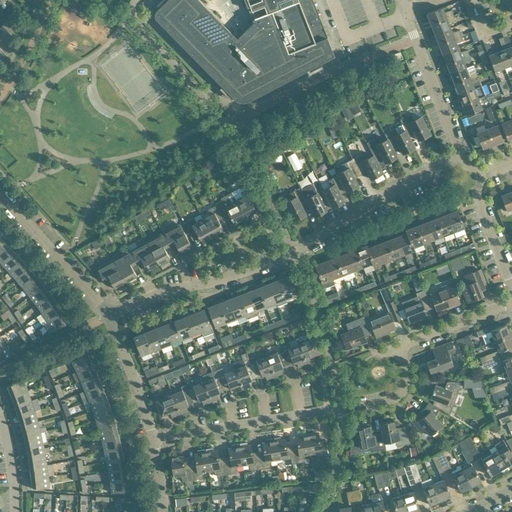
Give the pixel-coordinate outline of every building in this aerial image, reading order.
[(328,42),(327,39),(328,38),(327,36),(327,37),(321,22),(312,0),(299,0),(298,1),(267,13),(264,6),(252,11),(256,23),(237,42),(195,0),(170,0),(168,3),(168,2),(161,9),(159,11),(159,12),(158,13),(157,15),(158,17),(159,18),(167,27),(169,29),(191,52),(191,51),(194,54),(215,76),(216,76),(218,79),(235,97),(235,96),(238,98),(240,99),(243,99),(246,99),(248,98),(320,61),(315,49),(328,42)] [(247,0),(252,11),(264,6),(267,13),(298,1),(297,0),(247,0)] [(431,24),(453,15),(451,10),(444,13),(442,8),(427,14),(431,24)] [(435,34),(450,28),(448,23),(456,21),(453,15),(431,24),(435,34)] [(0,27),(0,31),(10,42),(19,34),(7,21),(0,27)] [(439,44),(461,35),(459,30),(452,33),(450,28),(435,34),(439,44)] [(443,54),(458,48),(456,44),(463,41),(461,35),(439,44),(443,54)] [(447,64),(469,55),(467,50),(460,53),(458,48),(443,54),(447,64)] [(511,68),(511,59),(507,48),(498,52),(504,68),(511,65),(511,69),(511,68)] [(400,52),(395,54),(397,61),(403,59),(400,52)] [(504,68),(498,52),(488,56),(496,75),(499,74),(498,70),(504,68)] [(451,74),(466,68),(464,64),(471,61),(469,55),(447,64),(451,74)] [(454,84),(477,76),(473,66),(466,69),(466,68),(451,74),(454,84)] [(391,71),(385,75),(389,83),(395,80),(391,71)] [(458,94),(481,86),(482,86),(480,81),(479,81),(477,76),(454,84),(458,94)] [(496,82),(490,84),(493,92),(499,90),(496,82)] [(462,105),(485,96),(481,86),(458,94),(462,105)] [(487,101),(485,96),(462,105),(466,115),(476,111),(482,109),(480,104),(487,101)] [(346,104),(340,107),(344,114),(350,111),(346,104)] [(402,125),(405,130),(407,134),(413,130),(418,140),(430,134),(421,116),(414,120),(411,114),(400,120),(402,125)] [(474,115),(468,118),(470,124),(477,121),(474,115)] [(511,137),(511,122),(511,120),(501,124),(507,141),(510,140),(509,139),(511,137)] [(332,121),(326,125),(329,131),(336,128),(332,121)] [(414,148),(407,134),(405,130),(402,125),(384,134),(387,139),(391,147),(398,144),(403,154),(414,148)] [(504,142),(497,125),(476,133),(482,149),(488,146),(489,148),(504,142)] [(397,157),(391,147),(387,139),(380,143),(378,137),(366,143),(373,155),(373,156),(374,156),(379,166),(382,165),(381,161),(383,160),(385,163),(397,157)] [(380,169),(379,166),(374,156),(373,156),(373,155),(366,159),(363,153),(352,159),(359,172),(366,169),(371,179),(382,173),(380,169)] [(353,176),(359,172),(352,159),(341,164),(344,170),(337,173),(338,175),(345,189),(346,192),(358,186),(353,176)] [(339,192),(345,189),(338,175),(321,184),(320,184),(327,198),(331,205),(332,208),(344,202),(339,192)] [(331,205),(327,198),(320,184),(321,184),(319,180),(301,189),(306,199),(307,201),(314,217),(326,211),(325,208),(331,205)] [(248,184),(231,193),(245,218),(256,212),(251,202),(256,199),(248,184)] [(300,205),(307,201),(306,199),(301,189),(300,188),(289,193),(292,199),(285,202),(294,220),(305,215),(300,205)] [(511,208),(511,188),(506,191),(506,193),(500,195),(507,211),(511,208)] [(234,224),(245,218),(231,193),(221,198),(223,201),(217,205),(223,217),(229,215),(234,224)] [(168,201),(166,202),(162,204),(167,213),(172,210),(168,201)] [(218,220),(223,217),(217,205),(207,210),(210,215),(203,219),(212,236),(223,230),(218,220)] [(457,210),(446,214),(453,232),(463,228),(463,227),(466,226),(462,214),(459,216),(457,210)] [(453,232),(446,214),(436,218),(443,236),(453,232)] [(212,236),(203,219),(196,223),(193,218),(184,223),(190,235),(196,232),(201,242),(204,241),(205,243),(212,239),(211,237),(212,236)] [(443,236),(436,218),(426,222),(433,240),(443,236)] [(433,240),(426,222),(416,226),(423,244),(433,240)] [(189,248),(192,247),(180,225),(163,234),(170,246),(172,251),(173,250),(172,249),(177,247),(180,253),(183,252),(184,254),(190,250),(189,248)] [(423,244),(416,226),(406,230),(407,233),(413,248),(413,247),(414,247),(416,252),(425,249),(423,244)] [(413,248),(407,233),(397,237),(404,254),(414,250),(413,247),(413,248)] [(165,249),(170,246),(163,234),(147,243),(159,265),(170,259),(165,249)] [(404,254),(397,237),(387,240),(394,258),(404,254)] [(394,258),(387,240),(377,244),(384,262),(394,258)] [(159,265),(147,243),(130,252),(137,264),(142,261),(147,271),(159,265)] [(0,262),(2,264),(14,252),(7,244),(0,250),(0,262)] [(384,262),(377,244),(367,248),(373,263),(372,263),(373,266),(384,262)] [(373,263),(367,248),(366,245),(356,249),(363,267),(372,263),(373,263)] [(363,267),(356,249),(346,253),(353,271),(363,267)] [(9,272),(22,260),(14,252),(2,264),(9,272)] [(139,269),(139,268),(137,264),(130,252),(114,260),(126,283),(137,277),(133,270),(138,268),(139,269)] [(354,276),(353,271),(346,253),(336,257),(342,275),(344,280),(354,276)] [(342,275),(336,257),(326,261),(332,279),(342,275)] [(16,280),(29,268),(22,260),(9,272),(16,280)] [(126,283),(114,260),(97,270),(103,282),(109,279),(114,289),(126,283)] [(332,279),(326,261),(315,265),(324,288),(335,284),(332,279)] [(448,263),(435,268),(438,275),(451,270),(448,263)] [(23,288),(37,277),(29,268),(16,280),(23,288)] [(480,270),(465,275),(469,284),(462,287),(468,302),(482,296),(478,286),(485,283),(480,270)] [(296,295),(289,276),(279,280),(286,299),(296,295)] [(29,296),(43,285),(37,277),(23,288),(29,296)] [(286,299),(279,280),(269,284),(276,303),(277,306),(288,303),(286,299)] [(276,303),(269,284),(258,288),(266,307),(276,303)] [(459,302),(452,284),(441,288),(441,291),(431,295),(431,296),(434,305),(437,311),(459,302)] [(36,304),(50,294),(43,285),(29,296),(36,304)] [(266,307),(258,288),(248,292),(256,311),(266,307)] [(427,297),(424,290),(416,293),(419,302),(403,308),(409,323),(424,317),(424,318),(427,317),(425,311),(432,309),(431,306),(427,297)] [(248,292),(238,296),(246,314),(248,320),(258,316),(256,311),(248,292)] [(42,313),(56,303),(50,294),(36,304),(42,313)] [(326,301),(328,304),(335,301),(340,299),(339,295),(333,298),(326,301)] [(246,314),(238,296),(228,300),(236,318),(238,324),(248,320),(246,314)] [(236,318),(228,300),(218,304),(226,322),(236,318)] [(401,319),(394,301),(387,303),(391,312),(369,320),(376,338),(383,335),(384,333),(395,328),(393,323),(401,319)] [(48,322),(63,312),(56,303),(42,313),(48,322)] [(226,322),(218,304),(208,308),(215,326),(226,322)] [(193,311),(201,332),(203,337),(214,333),(204,309),(199,311),(198,309),(193,311)] [(201,332),(193,311),(194,313),(189,315),(188,313),(183,315),(191,336),(201,332)] [(69,321),(63,312),(48,322),(49,322),(54,331),(69,321)] [(191,336),(183,315),(177,317),(178,319),(174,321),(181,340),(191,336)] [(294,320),(292,316),(282,319),(284,324),(294,320)] [(344,343),(347,349),(366,342),(365,337),(371,335),(365,320),(364,316),(353,321),(356,329),(341,334),(342,337),(337,339),(339,345),(344,343)] [(284,324),(282,319),(272,323),(274,328),(284,324)] [(181,340),(174,321),(169,323),(168,321),(163,323),(171,344),(181,340)] [(171,344),(163,323),(157,325),(158,327),(154,329),(161,348),(171,344)] [(274,328),(272,323),(262,327),(264,332),(274,328)] [(487,334),(490,343),(511,334),(509,328),(507,329),(506,325),(491,331),(489,332),(487,327),(476,331),(478,337),(487,334)] [(264,332),(262,327),(252,331),(254,335),(264,332)] [(161,348),(154,329),(149,331),(148,328),(143,331),(151,352),(161,348)] [(151,352),(143,331),(137,333),(138,335),(133,337),(140,356),(151,352)] [(254,335),(252,331),(242,335),(244,339),(254,335)] [(314,338),(312,332),(301,336),(304,342),(298,344),(306,364),(314,361),(312,356),(314,355),(322,352),(316,337),(314,338)] [(511,340),(511,335),(511,334),(490,343),(492,348),(496,346),(498,351),(511,345),(511,341),(511,340)] [(244,339),(242,335),(232,339),(234,343),(244,339)] [(431,373),(439,370),(439,372),(440,373),(440,374),(441,375),(442,375),(444,375),(445,375),(446,374),(447,373),(447,372),(448,372),(448,371),(447,370),(447,367),(452,365),(448,354),(455,352),(451,342),(439,346),(441,352),(434,355),(436,358),(427,362),(431,373)] [(306,364),(298,344),(291,347),(290,344),(281,348),(283,352),(288,365),(293,363),(296,362),(298,367),(306,364)] [(218,345),(208,349),(209,353),(220,349),(218,345)] [(7,348),(6,346),(0,349),(0,362),(12,356),(7,348)] [(497,351),(485,355),(487,361),(499,357),(497,351)] [(283,367),(288,365),(283,352),(278,354),(277,352),(266,357),(274,377),(282,374),(280,369),(283,368),(283,367)] [(72,361),(76,371),(92,364),(87,353),(72,361)] [(500,368),(502,373),(511,368),(511,356),(502,361),(504,366),(500,368)] [(274,377),(266,357),(256,361),(254,357),(249,359),(256,378),(262,376),(264,375),(266,380),(274,377)] [(501,362),(499,357),(487,361),(490,367),(501,362)] [(251,380),(256,378),(249,359),(243,361),(245,365),(235,369),(243,389),(250,386),(248,381),(251,380)] [(97,374),(92,364),(76,371),(81,381),(97,374)] [(188,364),(179,368),(181,373),(190,369),(188,364)] [(159,372),(157,368),(156,366),(144,371),(147,377),(159,372)] [(243,389),(235,369),(224,373),(222,368),(217,370),(225,390),(230,388),(233,387),(235,392),(243,389)] [(511,368),(502,373),(504,378),(508,376),(510,381),(511,380),(511,368)] [(219,392),(225,390),(217,370),(212,372),(211,372),(213,378),(203,382),(211,402),(219,399),(217,394),(220,393),(219,392)] [(101,384),(97,374),(81,381),(85,391),(101,384)] [(478,376),(465,377),(465,387),(483,387),(478,376)] [(11,396),(27,390),(26,387),(23,379),(7,386),(11,396)] [(430,398),(447,404),(452,389),(458,389),(458,382),(447,381),(444,388),(435,384),(430,398)] [(492,394),(510,387),(508,381),(489,388),(492,394)] [(211,402),(203,382),(192,386),(193,388),(188,390),(193,403),(198,401),(201,400),(203,405),(211,402)] [(105,394),(101,384),(85,391),(89,400),(105,394)] [(188,405),(193,403),(188,390),(186,385),(181,387),(182,390),(171,394),(179,414),(187,411),(185,406),(188,405)] [(511,392),(511,391),(510,387),(492,394),(494,400),(498,398),(511,392)] [(14,406),(31,400),(27,390),(11,396),(14,406)] [(93,410),(109,404),(105,394),(89,400),(93,410)] [(179,414),(171,394),(161,398),(160,395),(154,397),(161,415),(167,413),(167,414),(170,412),(172,417),(179,414)] [(35,411),(31,400),(14,406),(18,416),(35,411)] [(443,425),(435,416),(439,408),(428,402),(425,407),(429,412),(423,417),(420,412),(410,420),(421,433),(425,429),(430,436),(443,425)] [(113,415),(109,404),(93,410),(96,420),(113,415)] [(21,426),(38,422),(35,411),(18,416),(21,426)] [(116,426),(113,415),(96,420),(99,430),(116,426)] [(396,446),(409,443),(406,427),(399,429),(399,428),(395,428),(394,421),(380,424),(382,434),(384,443),(395,440),(396,446)] [(23,436),(41,432),(38,422),(21,426),(23,436)] [(384,443),(382,434),(372,436),(370,426),(368,426),(368,424),(358,426),(358,428),(356,429),(357,434),(352,435),(351,455),(361,452),(360,447),(371,445),(372,450),(385,448),(384,443)] [(119,436),(116,426),(99,430),(102,441),(119,436)] [(43,443),(41,432),(23,436),(26,447),(43,443)] [(318,434),(307,435),(310,454),(316,453),(318,460),(328,458),(326,444),(325,441),(326,444),(320,445),(318,434)] [(310,454),(307,435),(296,437),(298,449),(292,450),(294,463),(304,462),(304,455),(310,454)] [(121,447),(119,436),(102,441),(104,451),(121,447)] [(292,450),(286,451),(284,439),(280,440),(280,437),(274,438),(274,441),(273,441),(276,460),(282,459),(284,465),(294,463),(292,450)] [(470,437),(464,440),(475,460),(481,457),(470,437)] [(273,441),(272,441),(271,438),(265,439),(266,442),(262,443),(264,455),(258,456),(260,469),(270,467),(271,461),(276,460),(273,441)] [(475,460),(464,440),(458,443),(469,464),(475,460)] [(498,450),(491,454),(500,470),(510,464),(507,459),(511,456),(502,440),(494,445),(498,450)] [(239,446),(242,465),(248,464),(251,471),(260,469),(258,456),(252,457),(250,445),(247,445),(246,442),(240,443),(240,446),(239,446)] [(45,454),(43,443),(26,447),(28,457),(45,454)] [(239,446),(238,447),(238,444),(231,445),(232,448),(228,448),(230,460),(224,461),(226,475),(236,473),(237,466),(242,465),(239,446)] [(124,458),(121,447),(104,451),(107,461),(124,458)] [(218,462),(216,450),(213,451),(213,448),(206,449),(207,452),(205,452),(208,471),(214,470),(217,476),(226,475),(224,461),(218,462)] [(208,471),(205,452),(204,452),(204,449),(197,450),(198,453),(194,454),(196,466),(190,467),(192,480),(193,480),(202,479),(203,472),(208,471)] [(451,468),(443,452),(438,455),(445,471),(451,468)] [(47,465),(45,454),(28,457),(29,467),(47,465)] [(500,470),(491,454),(481,460),(491,476),(500,470)] [(445,471),(438,455),(432,458),(439,474),(445,471)] [(190,467),(184,468),(182,456),(170,458),(174,477),(180,476),(183,482),(187,481),(187,486),(193,485),(193,480),(192,480),(190,467)] [(126,469),(124,458),(107,461),(108,472),(126,469)] [(415,463),(409,465),(416,483),(420,482),(422,481),(415,463)] [(52,464),(47,465),(29,467),(31,478),(48,476),(54,475),(52,464)] [(416,483),(409,465),(403,467),(410,485),(416,483)] [(471,486),(462,470),(460,465),(455,467),(456,469),(451,471),(453,475),(452,475),(460,491),(471,486)] [(473,465),(462,470),(471,486),(481,481),(473,465)] [(128,479),(126,469),(108,472),(110,482),(128,479)] [(390,485),(387,472),(380,473),(384,487),(390,485)] [(384,487),(380,473),(374,474),(378,488),(384,487)] [(49,487),(48,476),(31,478),(32,489),(49,487)] [(440,500),(433,484),(431,478),(422,481),(420,482),(429,505),(440,500)] [(129,491),(128,479),(110,482),(112,493),(129,491)] [(443,480),(433,484),(440,500),(450,496),(443,480)] [(359,489),(352,491),(355,503),(361,502),(359,489)] [(355,503),(352,491),(346,492),(349,505),(355,503)] [(402,495),(408,511),(415,511),(417,511),(416,509),(419,509),(413,491),(402,495)] [(373,511),(384,511),(382,499),(381,499),(381,495),(370,498),(371,503),(373,511)] [(407,511),(408,511),(402,495),(392,498),(395,511),(407,511)] [(175,499),(176,506),(187,505),(186,498),(175,499)] [(373,511),(371,503),(360,505),(361,511),(373,511)]
